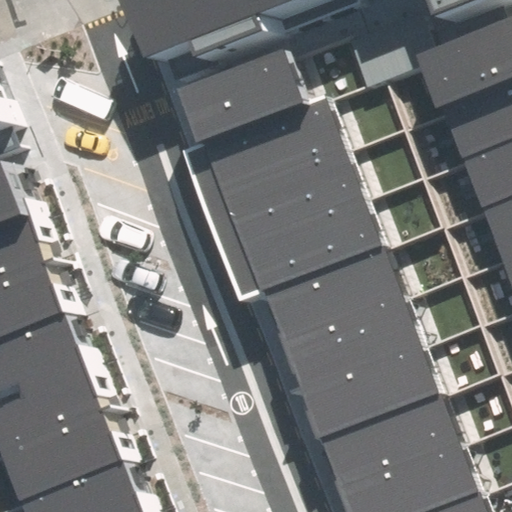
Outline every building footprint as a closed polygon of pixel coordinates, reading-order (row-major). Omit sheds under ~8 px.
[(511,0),(137,0),(165,74),(367,0),(447,0),(457,26),(511,5),(511,0)] [(511,190),(511,18),(456,39),(511,190)] [(506,511),(335,46),(220,88),(376,511),(506,511)] [(23,59),(0,68),(0,149),(51,130),(23,59)] [(0,157),(0,398),(44,511),(177,511),(33,145),(0,157)]
